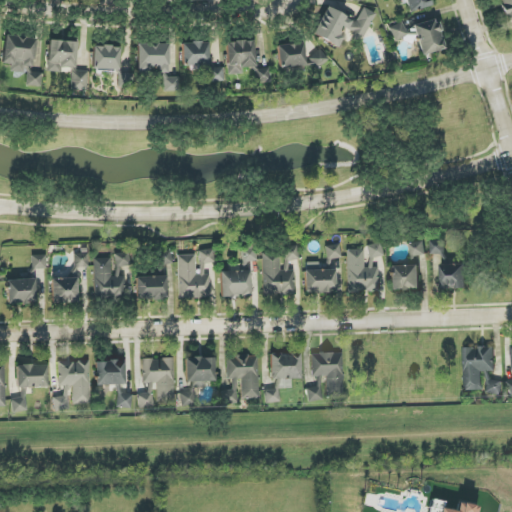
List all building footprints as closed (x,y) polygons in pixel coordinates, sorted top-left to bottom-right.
[(432,6),(430,0),(405,0),(409,13),(432,6)] [(511,0),(499,0),(506,21),(511,19),(511,0)] [(364,38),(376,13),(363,7),(357,22),(326,7),(313,35),(337,46),(345,29),(364,38)] [(413,25),(422,56),(445,49),(436,19),(413,25)] [(389,28),(396,42),(408,35),(401,22),(389,28)] [(2,65),(11,65),(11,72),(27,73),(26,86),(41,88),(43,73),(32,72),(35,38),(4,35),(2,65)] [(253,40),(226,42),(228,75),(242,74),(242,68),(255,67),(253,40)] [(47,72),(61,72),(61,68),(76,68),(77,42),(49,41),(47,72)] [(182,43),(182,66),(209,65),(208,42),(182,43)] [(280,68),(306,65),(303,43),(277,46),(280,68)] [(168,44),(137,44),(137,72),(168,72),(168,44)] [(120,47),(93,46),(92,70),(119,71),(120,47)] [(329,60),(320,49),(309,58),(318,69),(329,60)] [(224,82),(224,68),(209,68),(209,82),(224,82)] [(253,83),(270,82),(270,68),(252,69),(253,83)] [(87,89),(87,71),(71,71),(71,90),(87,89)] [(133,87),(133,74),(118,73),(118,87),(133,87)] [(164,91),(179,91),(178,77),(164,78),(164,91)] [(445,241),(431,241),(431,257),(446,256),(445,241)] [(411,256),(425,255),(424,242),(410,243),(411,256)] [(348,293),(379,292),(378,267),(373,267),(372,257),(382,257),(382,244),(366,244),(366,250),(346,250),(348,293)] [(341,259),(340,245),(327,246),(327,260),(341,259)] [(261,253),(263,296),(295,295),(294,270),(289,270),(289,260),(298,260),(298,246),(281,247),(281,252),(261,253)] [(242,262),(256,261),(256,248),(241,249),(242,262)] [(172,265),(171,250),(156,252),(158,266),(172,265)] [(178,298),(210,298),(210,274),(205,274),(205,263),(214,263),(214,250),(198,250),(198,256),(178,256),(178,298)] [(115,267),(130,265),(129,252),(113,254),(115,267)] [(88,268),(88,253),(72,254),(73,278),(80,277),(79,268),(88,268)] [(46,255),(31,255),(32,269),(46,269),(46,255)] [(112,258),(94,259),(94,298),(125,297),(124,276),(119,276),(119,267),(112,267),(112,258)] [(441,265),(442,290),(467,289),(466,264),(441,265)] [(390,266),(391,290),(421,289),(420,265),(390,266)] [(305,271),(305,293),(336,292),(335,270),(305,271)] [(220,272),(221,297),(251,296),(250,271),(220,272)] [(136,277),(136,300),(166,299),(166,277),(136,277)] [(77,278),(51,279),(52,303),(78,303),(77,278)] [(7,304),(36,304),(35,279),(7,280),(7,304)] [(465,391),(482,390),(481,371),(495,371),(495,347),(464,348),(465,391)] [(344,396),(342,353),(311,353),(312,376),(326,376),(327,397),(344,396)] [(270,355),(271,379),(300,379),(300,354),(270,355)] [(226,356),(227,379),(241,379),(242,399),(259,398),(258,355),(226,356)] [(214,357),(185,359),(186,382),(194,382),(194,388),(205,387),(205,382),(215,381),(214,357)] [(175,401),(173,359),(141,360),(142,383),(157,383),(157,402),(175,401)] [(90,404),(89,361),(57,362),(58,386),(72,385),(72,404),(90,404)] [(125,385),(124,361),(95,362),(96,385),(125,385)] [(47,365),(16,365),(17,388),(47,387),(47,365)] [(222,403),(237,403),(237,379),(232,379),(232,390),(222,391),(222,403)] [(485,393),(499,395),(502,382),(488,379),(485,393)] [(321,387),(306,389),(308,403),(322,401),(321,387)] [(26,413),(26,388),(22,388),(21,398),(11,398),(10,412),(26,413)] [(263,391),(265,404),(280,402),(278,388),(263,391)] [(194,392),(180,393),(182,406),(196,405),(194,392)] [(152,393),(138,394),(138,409),(153,408),(152,393)] [(117,394),(117,407),(131,408),(132,395),(117,394)] [(68,396),(53,398),(54,412),(69,410),(68,396)] [(456,511),(440,509),(439,511),(475,511),(476,506),(457,503),(456,511)]
